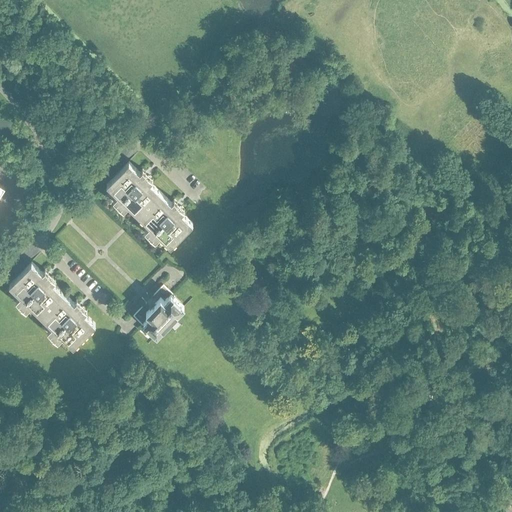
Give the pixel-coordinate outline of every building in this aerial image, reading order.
[(154,178),(147,171),(143,168),(140,171),(129,160),(107,183),(118,194),(113,198),(124,209),(128,204),(139,214),(161,191),(151,181),(154,178)] [(185,209),(178,202),(175,198),(172,201),(161,191),(139,214),(149,224),(145,229),(155,239),(160,235),(171,245),(193,222),(182,212),(185,209)] [(41,315),(64,291),(53,281),(56,278),(46,268),(43,271),(32,261),(10,284),(20,294),(16,299),(27,309),(31,304),(41,315)] [(173,292),(164,284),(164,283),(153,294),(175,315),(184,306),(172,294),(173,292)] [(64,291),(41,315),(52,325),(47,329),(58,340),(63,335),(74,346),(96,322),(85,312),(88,309),(77,299),(74,302),(64,291)] [(166,325),(175,315),(153,294),(144,303),(166,325)] [(157,334),(166,325),(144,303),(134,314),(143,323),(144,322),(157,334)]
